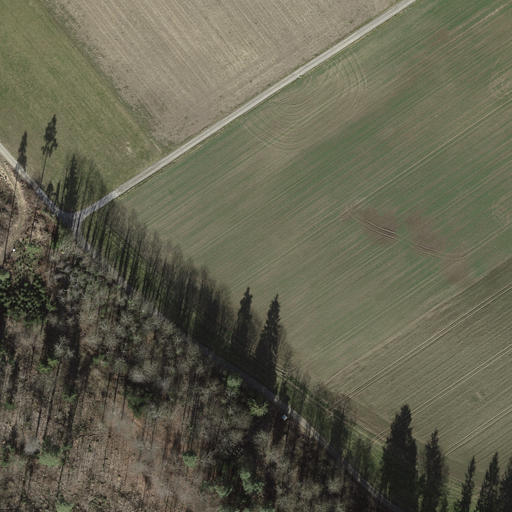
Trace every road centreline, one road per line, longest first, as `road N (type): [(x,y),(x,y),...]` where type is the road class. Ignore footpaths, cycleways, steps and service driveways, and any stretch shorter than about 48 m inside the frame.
road 1 (track): [(70,223),(173,328),(300,418),(401,511)]
road 2 (track): [(410,0),(70,223)]
